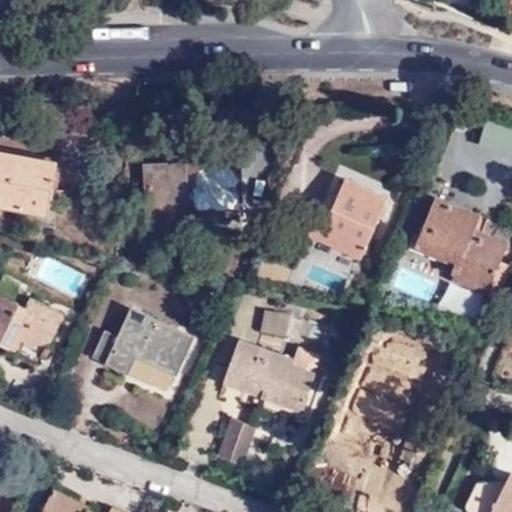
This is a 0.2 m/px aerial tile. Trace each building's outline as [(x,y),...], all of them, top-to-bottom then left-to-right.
[(59,165),(0,155),(0,203),(52,211),(59,165)] [(237,164),(184,168),(184,178),(171,179),(171,169),(146,170),(149,208),(163,207),(164,226),(239,221),(237,164)] [(388,202),(346,183),(328,221),(316,215),(306,236),(357,259),(388,202)] [(475,221),(435,205),(415,253),(457,270),(451,284),(484,297),(503,249),(470,236),(475,221)] [(26,339),(49,352),(68,318),(34,300),(30,309),(0,291),(0,290),(1,289),(0,288),(0,340),(19,351),(26,339)] [(133,353),(173,371),(191,333),(132,306),(119,335),(104,328),(94,351),(126,366),(133,353)] [(299,336),(302,315),(265,310),(263,332),(299,336)] [(267,390),(304,405),(316,371),(295,363),(296,358),(242,338),(225,384),(263,398),(267,390)] [(43,363),(49,352),(26,339),(19,351),(43,363)] [(356,421),(367,432),(406,387),(410,391),(407,396),(416,404),(431,386),(385,347),(374,360),(382,367),(373,378),(368,374),(356,388),(361,393),(340,421),(348,430),(356,421)] [(167,385),(173,371),(133,353),(126,366),(128,367),(167,385)] [(301,412),(304,405),(267,390),(263,398),(301,412)] [(257,407),(251,423),(256,425),(261,410),(257,407)] [(256,425),(251,423),(232,417),(219,455),(242,463),(256,425)] [(375,440),(367,432),(356,421),(348,430),(346,433),(366,451),(375,440)] [(511,511),(511,483),(479,487),(465,511),(511,511)] [(123,511),(114,507),(111,511),(97,511),(90,508),(87,511),(85,511),(77,508),(80,502),(56,488),(43,511),(123,511)] [(85,511),(87,511),(90,508),(80,502),(77,508),(85,511)]
